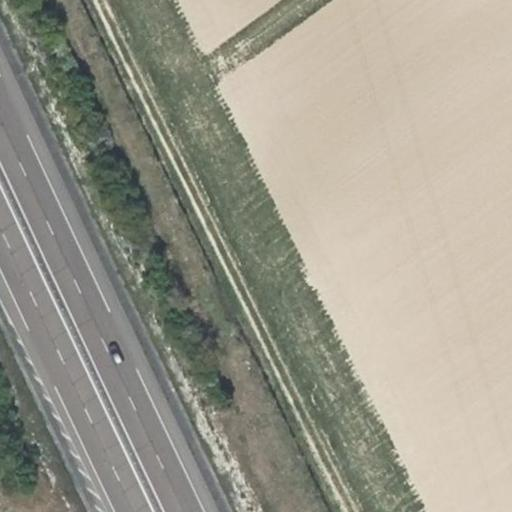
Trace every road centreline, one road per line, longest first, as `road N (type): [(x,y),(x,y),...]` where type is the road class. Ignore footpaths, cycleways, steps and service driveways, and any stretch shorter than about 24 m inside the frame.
road 1 (track): [(349,511),(98,0)]
road 2 (motorway): [(205,511),(0,86)]
road 3 (motorway): [(0,207),(146,511)]
